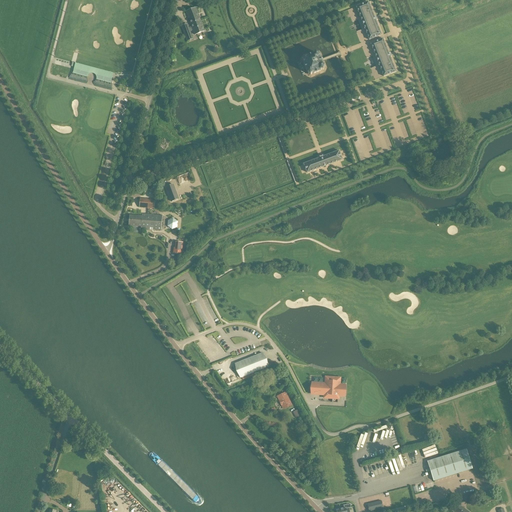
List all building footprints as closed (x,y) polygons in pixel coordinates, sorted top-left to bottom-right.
[(369,2),(357,7),(370,40),(381,36),(375,19),(369,2)] [(348,48),(350,52),(362,47),(366,58),(372,56),(376,66),(369,69),(373,81),(384,77),(357,7),(348,10),(352,22),(358,19),(362,30),(356,32),(361,43),(348,48)] [(192,28),(189,29),(187,24),(182,27),(187,41),(193,39),(190,32),(193,31),(194,35),(204,31),(196,9),(186,12),(192,28)] [(389,56),(383,40),(371,44),(384,77),(396,72),(389,56)] [(323,65),(322,62),(322,61),(321,59),(320,57),(319,57),(319,54),(316,53),(314,54),(313,54),(307,57),(306,58),(304,58),(302,60),(304,63),(304,64),(305,68),(307,71),(307,72),(308,74),(311,75),(313,74),(314,74),(320,72),(321,71),(323,70),(324,68),(323,65)] [(112,74),(75,64),(73,72),(68,79),(86,84),(88,81),(87,79),(87,78),(88,76),(89,75),(90,74),(91,74),(93,74),(94,75),(95,76),(95,77),(96,78),(96,80),(95,81),(94,82),(93,83),(93,85),(111,90),(110,83),(112,74)] [(307,173),(337,162),(342,160),(339,151),(304,164),(307,173)] [(173,185),(166,188),(171,202),(178,200),(173,185)] [(154,209),(155,200),(139,198),(139,208),(154,209)] [(145,230),(147,214),(142,214),(142,216),(129,215),(129,226),(141,227),(141,229),(145,230)] [(162,216),(147,214),(145,230),(161,231),(162,216)] [(168,227),(178,228),(178,219),(168,219),(168,227)] [(177,242),(176,248),(173,250),(173,254),(181,254),(182,243),(177,242)] [(263,353),(235,364),(240,378),(268,367),(263,353)] [(325,395),(325,398),(338,398),(339,395),(345,396),(346,386),(339,385),(340,379),(326,378),(326,384),(312,383),(311,394),(325,395)] [(292,405),(286,392),(280,394),(282,399),(280,400),(283,405),(284,405),(285,408),(292,405)] [(293,412),(296,418),(301,416),(298,410),(293,412)] [(434,481),(472,469),(466,449),(428,461),(434,481)] [(381,501),(368,504),(369,511),(373,510),(383,508),(381,501)]
